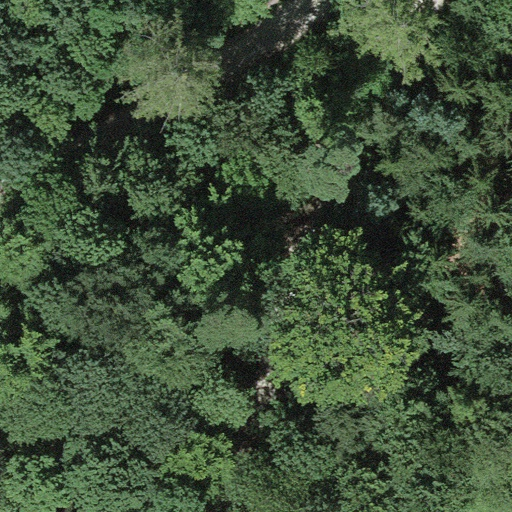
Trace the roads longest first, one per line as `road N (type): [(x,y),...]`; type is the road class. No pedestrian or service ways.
road 1 (track): [(226,511),(325,196),(418,0)]
road 2 (track): [(314,0),(114,137),(0,189)]
